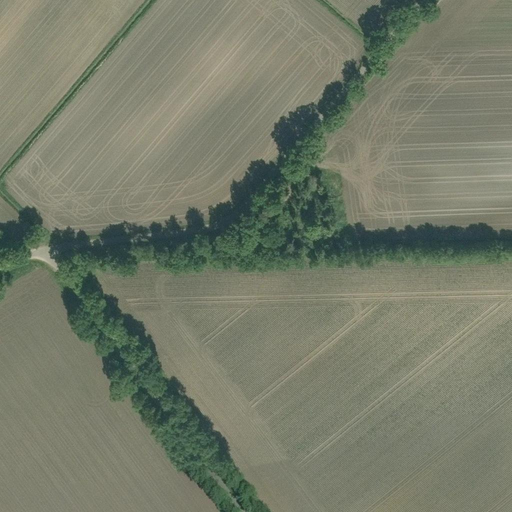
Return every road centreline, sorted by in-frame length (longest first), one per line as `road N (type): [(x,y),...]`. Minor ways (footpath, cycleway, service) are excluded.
road 1 (residential): [(42,252),(221,226),(424,0)]
road 2 (residential): [(42,252),(244,511)]
